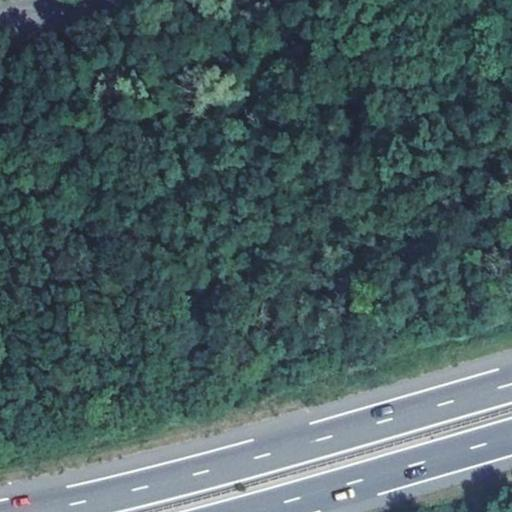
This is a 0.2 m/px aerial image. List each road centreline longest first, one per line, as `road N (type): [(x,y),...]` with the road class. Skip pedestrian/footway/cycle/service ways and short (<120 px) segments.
road 1 (motorway): [(511,382),(27,511)]
road 2 (motorway): [(249,511),(511,435)]
